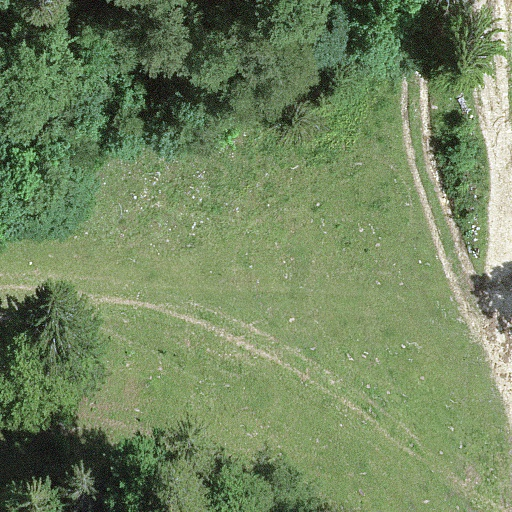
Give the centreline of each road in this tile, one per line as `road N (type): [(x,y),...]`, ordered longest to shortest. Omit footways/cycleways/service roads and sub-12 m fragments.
road 1 (track): [(485,310),(239,299),(0,311)]
road 2 (track): [(511,398),(485,310),(511,257)]
